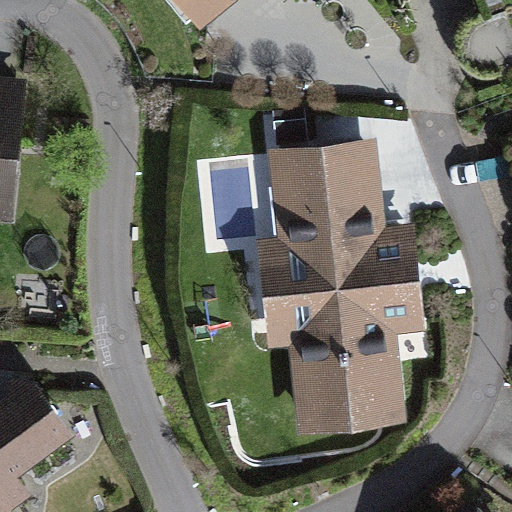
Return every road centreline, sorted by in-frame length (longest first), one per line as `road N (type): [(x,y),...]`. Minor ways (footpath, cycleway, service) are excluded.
road 1 (residential): [(185,511),(140,421),(111,296),(117,156),(105,61),(25,2),(1,0)]
road 2 (residential): [(343,511),(413,478),(463,428),(489,364),(495,283),(439,128)]
